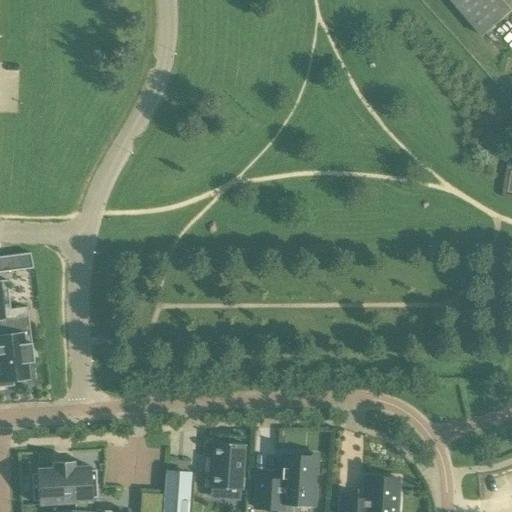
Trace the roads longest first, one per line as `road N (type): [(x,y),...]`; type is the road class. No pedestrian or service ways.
road 1 (residential): [(85,409),(356,396),(401,409),(433,435),(448,511)]
road 2 (residential): [(82,232),(159,82),(167,0)]
road 3 (residential): [(85,409),(82,232)]
